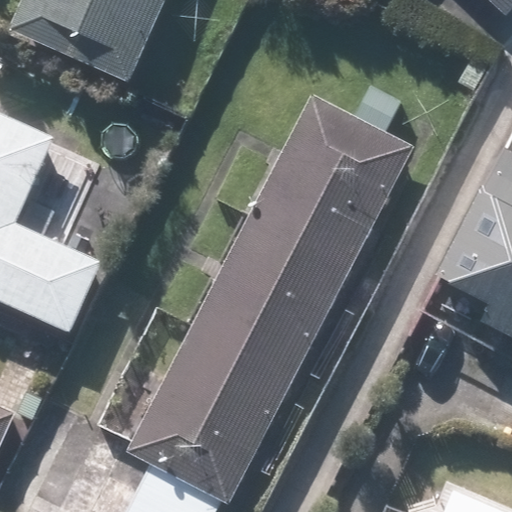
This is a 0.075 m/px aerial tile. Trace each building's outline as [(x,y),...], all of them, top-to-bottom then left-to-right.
[(170,0),(20,0),(10,25),(135,80),(170,0)] [(511,0),(479,0),(501,20),(511,7),(511,0)] [(351,119),(307,97),(123,452),(149,465),(125,511),(216,511),(222,503),(235,510),(419,155),(383,136),(400,104),(367,87),(351,119)] [(0,307),(63,338),(99,265),(15,224),(52,147),(0,121),(0,307)] [(511,157),(502,152),(432,283),(478,308),(464,335),(509,359),(505,367),(511,370),(511,157)] [(0,410),(0,441),(12,415),(0,410)] [(511,511),(442,483),(430,511),(511,511)]
